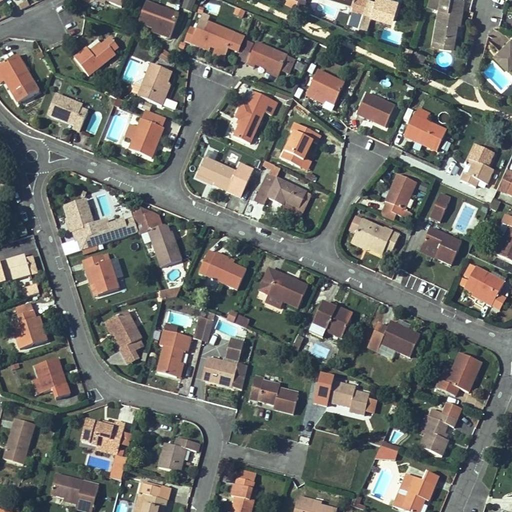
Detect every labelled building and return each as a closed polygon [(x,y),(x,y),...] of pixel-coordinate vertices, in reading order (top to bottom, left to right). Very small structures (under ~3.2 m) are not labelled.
[(186,0),(183,8),(191,12),(195,0),(186,0)] [(296,8),(298,0),(297,0),(287,0),(285,4),(296,8)] [(305,0),(298,0),(296,8),(302,11),(305,0)] [(336,0),(353,5),(352,9),(354,10),(349,24),(359,27),(364,13),(367,0),(336,0)] [(375,0),(375,1),(370,0),(367,0),(364,13),(393,21),(399,1),(397,0),(375,0)] [(450,0),(429,0),(427,6),(439,8),(433,45),(453,49),(457,24),(460,25),(462,12),(449,10),(450,0)] [(464,0),(450,0),(449,10),(462,12),(464,0)] [(216,15),(220,6),(208,1),(204,10),(216,15)] [(170,39),(179,15),(146,3),(139,24),(154,29),(164,33),(163,37),(170,39)] [(235,15),(242,18),(244,12),(237,9),(235,15)] [(371,15),(364,13),(359,27),(364,28),(367,29),(371,15)] [(237,52),(243,38),(208,23),(200,20),(196,30),(191,28),(185,41),(198,47),(199,47),(202,38),(212,43),(217,45),(214,53),(225,57),(229,49),(237,52)] [(116,56),(113,53),(119,48),(111,38),(102,45),(98,40),(74,59),(88,77),(116,56)] [(202,38),(199,47),(209,51),(212,43),(202,38)] [(511,67),(511,40),(495,55),(509,68),(511,66),(511,67)] [(256,43),(251,54),(247,65),(254,68),(256,65),(268,70),(280,76),(281,71),(289,75),(295,60),(256,43)] [(163,50),(161,54),(171,60),(173,57),(163,50)] [(238,61),(247,65),(251,54),(243,51),(238,61)] [(424,55),(416,51),(413,59),(421,62),(424,55)] [(171,60),(161,54),(159,57),(169,64),(171,60)] [(22,63),(18,56),(0,65),(0,73),(18,105),(39,93),(27,72),(25,73),(20,64),(22,63)] [(294,68),(302,72),(305,67),(297,62),(294,68)] [(167,84),(172,73),(152,65),(145,80),(143,80),(135,84),(131,93),(139,96),(138,97),(162,107),(165,99),(162,97),(167,84)] [(306,96),(314,100),(315,97),(334,106),(345,84),(317,71),(306,96)] [(171,85),(167,84),(162,97),(165,99),(171,85)] [(248,90),(235,119),(239,120),(241,121),(239,126),(234,138),(250,145),(265,113),(271,116),(277,103),(248,90)] [(286,105),(290,107),(293,100),(276,93),(274,97),(287,103),(286,105)] [(357,115),(364,119),(365,116),(375,121),(374,123),(385,128),(395,107),(366,94),(357,115)] [(56,95),(48,115),(74,126),(73,129),(80,132),(88,112),(81,110),(82,106),(56,95)] [(122,102),(117,99),(114,106),(119,109),(122,102)] [(152,106),(146,103),(143,109),(149,112),(152,106)] [(415,117),(426,122),(430,115),(418,110),(415,117)] [(141,120),(162,128),(165,119),(145,111),(141,120)] [(437,152),(447,132),(426,122),(415,117),(414,116),(404,137),(412,141),(413,138),(424,143),(423,146),(437,152)] [(161,137),(164,129),(162,128),(141,120),(138,128),(130,125),(125,138),(133,141),(129,150),(151,159),(157,147),(154,146),(158,136),(161,137)] [(307,131),(304,138),(295,133),(282,160),(300,168),(301,168),(304,160),(313,143),(317,145),(321,137),(307,131)] [(442,149),(447,152),(451,144),(445,142),(442,149)] [(475,146),(467,165),(471,167),(467,175),(464,174),(460,181),(476,189),(479,182),(487,186),(494,171),(488,169),(495,154),(475,146)] [(241,198),(253,171),(240,165),(237,173),(205,158),(197,175),(212,182),(211,185),(241,198)] [(304,160),(301,168),(307,171),(311,163),(304,160)] [(255,168),(260,170),(263,164),(258,162),(255,168)] [(511,196),(511,174),(506,172),(498,190),(511,196)] [(212,182),(197,175),(196,178),(211,185),(212,182)] [(267,175),(262,185),(254,202),(264,207),(268,199),(282,206),(283,207),(286,201),(288,202),(288,204),(299,209),(307,194),(267,175)] [(405,211),(417,184),(397,175),(385,203),(388,204),(395,207),(392,214),(395,215),(409,222),(412,215),(405,211)] [(283,207),(282,206),(281,208),(301,218),(311,196),(307,194),(299,209),(288,204),(288,202),(286,201),(283,207)] [(440,223),(451,199),(440,194),(429,219),(440,223)] [(494,200),(490,209),(496,212),(500,203),(494,200)] [(94,226),(86,201),(66,208),(70,220),(74,232),(77,242),(79,241),(82,251),(139,234),(134,221),(134,219),(124,222),(125,225),(110,230),(109,227),(107,221),(94,226)] [(392,221),(395,215),(392,214),(395,207),(388,204),(382,217),(392,221)] [(141,210),(133,213),(136,220),(144,217),(141,210)] [(170,233),(168,228),(164,226),(162,227),(158,228),(154,218),(153,214),(144,217),(136,220),(134,221),(139,234),(139,236),(148,233),(161,269),(182,261),(172,233),(170,233)] [(502,224),(509,227),(496,255),(511,262),(511,218),(506,216),(502,224)] [(349,232),(356,235),(362,221),(355,218),(349,232)] [(362,221),(356,235),(353,242),(354,242),(368,248),(383,255),(384,252),(391,255),(399,236),(384,229),(384,231),(362,221)] [(27,235),(24,226),(18,228),(21,237),(27,235)] [(430,229),(424,244),(439,251),(435,259),(451,266),(462,243),(430,229)] [(368,248),(354,242),(353,245),(366,252),(368,248)] [(439,251),(424,244),(420,252),(435,259),(439,251)] [(246,271),(233,265),(215,257),(216,255),(209,251),(199,273),(237,291),(246,271)] [(234,263),(216,255),(215,257),(233,265),(234,263)] [(26,259),(25,256),(0,262),(0,264),(5,283),(31,276),(26,259)] [(102,256),(83,262),(85,270),(85,269),(89,268),(98,296),(119,290),(109,261),(104,263),(103,258),(102,256)] [(26,259),(31,276),(38,274),(33,257),(26,259)] [(475,270),(469,267),(464,277),(470,280),(468,282),(463,279),(460,285),(465,288),(464,289),(473,294),(486,301),(484,303),(484,304),(491,308),(492,307),(498,296),(505,284),(504,283),(506,280),(492,272),(490,276),(476,268),(475,270)] [(85,269),(94,298),(98,296),(89,268),(85,269)] [(286,277),(269,270),(259,292),(268,296),(265,303),(281,309),(283,303),(298,309),(308,287),(295,282),(294,284),(285,280),(286,277)] [(180,290),(170,292),(171,299),(177,298),(180,290)] [(170,292),(160,293),(162,301),(171,299),(170,292)] [(486,301),(473,294),(472,296),(484,303),(486,301)] [(498,296),(492,307),(500,311),(506,300),(498,296)] [(323,303),(309,333),(323,339),(326,332),(342,340),(351,321),(335,314),(337,310),(323,303)] [(19,317),(33,312),(30,305),(17,310),(19,317)] [(351,321),(353,315),(337,308),(336,310),(337,310),(335,314),(351,321)] [(234,323),(238,314),(231,311),(227,320),(234,323)] [(47,341),(43,329),(40,330),(34,312),(33,312),(19,317),(18,317),(20,324),(12,327),(20,350),(47,341)] [(127,312),(108,322),(115,336),(122,349),(120,350),(124,358),(135,352),(138,351),(134,343),(140,341),(141,340),(127,312)] [(239,317),(235,324),(246,329),(249,322),(239,317)] [(193,340),(202,342),(207,320),(199,318),(193,340)] [(213,323),(207,321),(202,342),(208,343),(213,323)] [(112,337),(115,336),(108,322),(105,323),(112,337)] [(420,337),(408,331),(406,333),(397,329),(398,326),(390,323),(387,330),(378,325),(368,348),(377,353),(381,345),(410,359),(420,337)] [(165,324),(164,331),(177,332),(178,325),(165,324)] [(160,346),(164,347),(157,373),(177,379),(181,364),(184,352),(187,353),(191,339),(164,332),(160,346)] [(143,348),(140,341),(134,343),(138,351),(143,348)] [(226,358),(239,362),(244,344),(231,341),(226,358)] [(135,352),(124,358),(128,365),(139,359),(135,352)] [(455,397),(459,389),(469,394),(472,386),(470,385),(474,375),(476,376),(482,364),(460,354),(447,383),(441,381),(437,389),(455,397)] [(223,363),(237,367),(238,364),(239,362),(226,358),(224,358),(223,363)] [(35,367),(39,380),(44,394),(53,391),(56,400),(70,396),(67,385),(63,386),(59,374),(63,373),(58,359),(35,367)] [(207,359),(202,380),(218,385),(219,381),(232,385),(231,388),(242,391),(248,367),(238,364),(237,367),(223,363),(207,359)] [(319,373),(312,405),(326,408),(333,377),(319,373)] [(299,395),(279,390),(280,386),(264,382),(264,380),(255,377),(250,400),(275,406),(274,410),(293,415),(299,395)] [(32,382),(37,396),(44,394),(39,380),(32,382)] [(328,403),(350,408),(349,413),(364,416),(365,413),(368,399),(369,396),(355,392),(356,388),(333,383),(328,403)] [(409,384),(407,390),(420,394),(422,388),(409,384)] [(400,397),(403,390),(398,388),(395,395),(400,397)] [(368,399),(365,413),(372,415),(375,401),(368,399)] [(432,410),(429,418),(426,416),(420,432),(426,435),(420,448),(442,457),(448,442),(445,440),(442,439),(444,435),(448,426),(454,429),(457,421),(432,410)] [(23,466),(35,426),(15,420),(3,460),(23,466)] [(87,422),(82,443),(98,447),(108,450),(110,443),(120,445),(120,444),(123,434),(125,426),(115,423),(114,426),(113,429),(102,426),(87,422)] [(391,429),(388,441),(398,444),(401,432),(391,429)] [(123,434),(120,444),(128,446),(131,436),(123,434)] [(370,435),(368,444),(381,448),(383,443),(384,439),(370,435)] [(178,439),(176,447),(165,444),(159,469),(180,474),(186,450),(197,453),(199,445),(178,439)] [(110,443),(108,450),(98,447),(97,451),(117,456),(119,450),(120,445),(110,443)] [(399,448),(386,444),(387,446),(386,449),(398,453),(399,448)] [(396,460),(398,453),(381,448),(375,459),(396,460)] [(191,463),(194,453),(186,452),(184,461),(191,463)] [(90,454),(86,463),(103,471),(107,461),(90,454)] [(117,456),(114,468),(124,471),(127,459),(122,458),(117,456)] [(121,481),(124,471),(114,468),(111,479),(121,481)] [(240,471),(238,479),(254,484),(256,475),(240,471)] [(405,511),(420,511),(425,501),(430,488),(434,489),(439,477),(427,473),(423,482),(407,475),(393,507),(405,511)] [(51,495),(65,499),(78,502),(77,505),(76,508),(90,511),(91,511),(99,487),(56,475),(51,495)] [(251,511),(254,502),(250,501),(252,490),(254,484),(238,479),(237,479),(236,486),(234,486),(231,497),(235,498),(231,511),(251,511)] [(143,482),(139,494),(142,495),(144,485),(162,490),(162,487),(143,482)] [(139,494),(134,511),(164,511),(168,502),(159,500),(162,490),(144,485),(142,495),(139,494)] [(168,502),(171,490),(162,487),(162,490),(159,500),(168,502)] [(428,502),(434,489),(430,488),(425,501),(428,502)] [(170,499),(183,503),(185,496),(172,492),(170,499)] [(336,511),(337,510),(321,506),(305,502),(306,499),(298,497),(294,511),(336,511)] [(354,508),(364,511),(365,508),(358,506),(361,499),(358,498),(354,508)]
